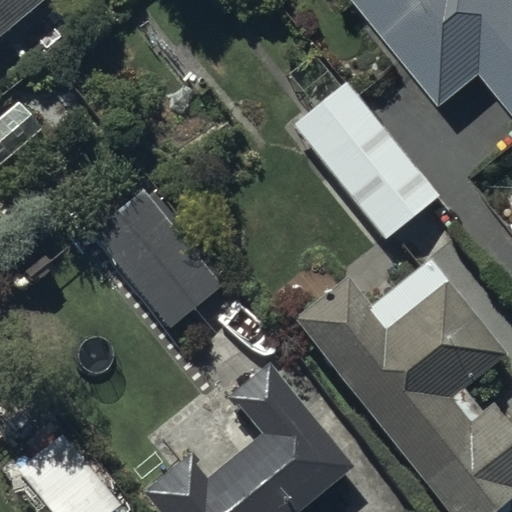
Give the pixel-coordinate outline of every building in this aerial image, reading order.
[(0,0),(0,37),(43,0),(0,0)] [(511,0),(351,0),(440,111),(482,77),(511,115),(511,0)] [(338,80),(285,125),(381,246),(437,199),(338,80)] [(77,226),(87,237),(139,303),(192,260),(131,183),(77,226)] [(338,283),(289,323),(439,511),(506,511),(502,507),(511,499),(511,441),(486,409),(476,418),(456,393),(501,356),(426,262),(362,313),(338,283)] [(183,463),(139,499),(148,511),(298,511),(346,474),(263,370),(225,401),(256,440),(200,485),(183,463)] [(110,511),(116,508),(58,438),(12,476),(41,511),(110,511)]
